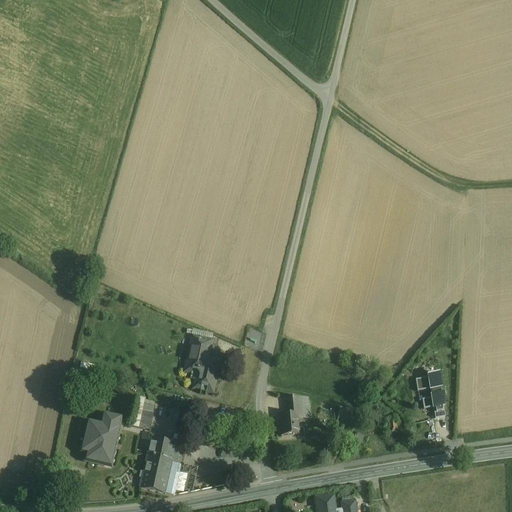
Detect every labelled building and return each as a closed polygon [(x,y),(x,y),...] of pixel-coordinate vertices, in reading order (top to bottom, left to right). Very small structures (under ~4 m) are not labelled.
[(217,362),(208,360),(209,353),(198,351),(201,340),(193,338),(186,370),(198,372),(194,389),(212,393),(217,371),(215,370),(217,362)] [(201,340),(198,351),(209,353),(211,343),(201,340)] [(428,379),(415,381),(417,393),(430,390),(431,399),(433,409),(433,410),(443,408),(442,396),(441,396),(440,390),(438,376),(428,378),(428,379)] [(138,397),(131,427),(138,429),(143,404),(145,399),(138,397)] [(307,397),(293,399),(298,425),(311,422),(307,397)] [(300,437),(293,399),(285,401),(287,416),(277,418),(282,440),(300,437)] [(431,399),(422,401),(423,410),(433,409),(431,399)] [(143,404),(138,429),(150,431),(155,407),(143,404)] [(340,408),(338,421),(352,424),(360,413),(340,408)] [(443,408),(433,410),(435,420),(445,418),(443,408)] [(396,422),(388,423),(389,433),(397,432),(396,422)] [(111,429),(88,423),(83,445),(92,447),(88,462),(110,468),(120,427),(112,425),(111,429)] [(175,445),(148,439),(149,434),(143,433),(140,447),(148,449),(143,473),(141,472),(139,479),(142,479),(139,490),(165,495),(171,464),(175,445)] [(175,445),(171,464),(180,466),(184,447),(175,445)] [(180,466),(171,464),(165,495),(173,497),(180,466)] [(182,465),(181,472),(194,475),(195,467),(182,465)] [(334,511),(333,497),(316,500),(317,511),(334,511)] [(354,511),(353,503),(342,505),(342,511),(354,511)]
